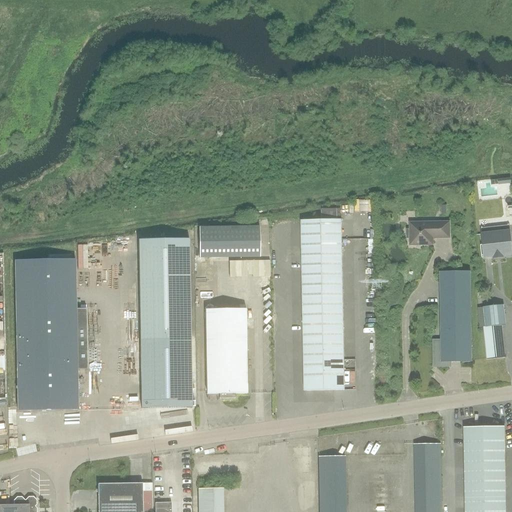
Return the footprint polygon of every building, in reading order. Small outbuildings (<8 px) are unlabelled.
[(337,209),(321,209),(321,220),(337,220),(337,209)] [(322,241),(322,231),(321,220),(301,221),(302,241),(322,241)] [(342,240),(342,220),(337,220),(321,220),(322,231),(322,241),(342,240)] [(410,222),(410,229),(407,229),(407,239),(410,239),(410,246),(417,246),(417,245),(432,244),(432,240),(435,238),(437,237),(449,237),(449,223),(414,224),(414,222),(410,222)] [(200,257),(259,257),(259,228),(199,228),(200,257)] [(511,254),(511,249),(510,231),(482,234),(484,258),(493,257),(493,253),(503,252),(503,256),(511,254)] [(189,239),(139,240),(141,341),(142,409),(192,408),(191,340),(189,239)] [(342,260),(342,240),(322,241),(322,251),(322,261),(342,260)] [(322,251),(322,241),(302,241),(302,251),(322,251)] [(322,261),(322,251),(302,251),(302,261),(322,261)] [(76,309),(75,260),(15,261),(18,411),(78,410),(77,370),(88,370),(86,309),(76,309)] [(343,280),(342,260),(322,261),(322,271),(323,281),(343,280)] [(322,271),(322,261),(302,261),(302,271),(322,271)] [(323,281),(322,271),(302,271),(302,281),(323,281)] [(472,362),(470,272),(440,272),(441,342),(435,342),(435,366),(449,366),(449,362),(472,362)] [(343,290),(343,280),(323,281),(323,291),(343,290)] [(323,291),(323,281),(302,281),(302,291),(323,291)] [(343,300),(343,290),(323,291),(323,301),(343,300)] [(323,301),(323,291),(302,291),(303,301),(323,301)] [(343,310),(343,300),(323,301),(323,311),(343,310)] [(323,311),(323,301),(303,301),(303,311),(323,311)] [(504,305),(483,307),(478,308),(480,328),(484,327),(487,359),(505,357),(502,326),(506,325),(504,305)] [(247,394),(246,309),(206,310),(207,399),(219,398),(219,399),(235,399),(235,394),(247,394)] [(344,320),(343,310),(323,311),(323,320),(344,320)] [(323,320),(323,311),(303,311),(303,321),(323,320)] [(323,330),(323,320),(303,321),(303,331),(323,330)] [(344,330),(344,320),(323,320),(323,330),(344,330)] [(324,341),(323,330),(303,331),(303,341),(324,341)] [(344,340),(344,330),(323,330),(324,341),(344,340)] [(344,350),(344,340),(324,341),(324,350),(344,350)] [(324,350),(324,341),(303,341),(303,351),(324,350)] [(324,360),(324,350),(303,351),(304,361),(324,360)] [(344,360),(344,350),(324,350),(324,360),(344,360)] [(324,370),(324,360),(304,361),(304,371),(314,371),(324,370)] [(344,370),(344,360),(324,360),(324,370),(334,370),(344,370)] [(324,391),(324,370),(314,371),(314,391),(324,391)] [(334,391),(334,370),(324,370),(324,391),(334,391)] [(345,390),(344,370),(334,370),(334,391),(345,390)] [(314,391),(314,371),(304,371),(304,391),(314,391)] [(427,439),(439,438),(438,423),(426,423),(427,439)] [(506,511),(505,427),(464,427),(465,511),(506,511)] [(415,445),(415,511),(442,511),(441,444),(415,445)] [(319,457),(319,511),(345,511),(345,456),(319,457)] [(143,484),(98,484),(98,495),(98,511),(152,511),(152,491),(143,491),(143,484)] [(198,511),(223,511),(223,489),(199,489),(198,511)] [(33,511),(34,508),(37,505),(37,500),(33,497),(29,497),(25,500),(22,497),(17,497),(14,501),(14,505),(0,505),(0,511),(33,511)]
